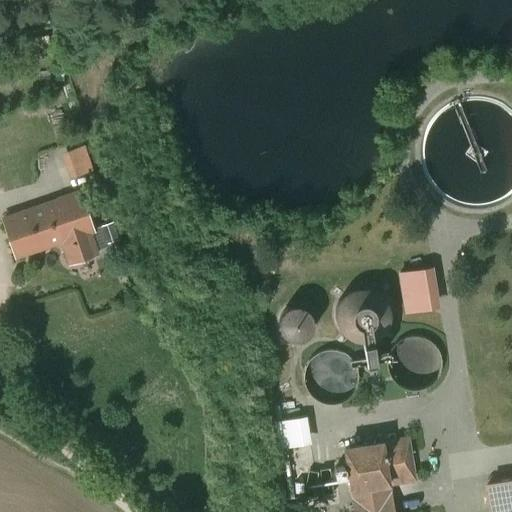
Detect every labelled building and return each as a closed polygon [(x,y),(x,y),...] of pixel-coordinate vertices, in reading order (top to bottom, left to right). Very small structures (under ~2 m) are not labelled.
[(88,143),(65,151),(74,178),(97,170),(88,143)] [(63,207),(49,211),(47,204),(3,219),(15,254),(27,250),(62,238),(70,261),(94,253),(87,230),(92,228),(79,190),(59,197),(63,207)] [(426,283),(402,287),(406,311),(430,307),(426,283)] [(351,340),(362,342),(366,364),(376,362),(373,340),(382,334),(389,325),(391,314),(389,304),(383,294),(374,288),(364,285),(353,287),(343,293),(337,302),(335,313),(336,324),(342,333),(351,340)] [(282,322),(301,344),(330,318),(310,296),(282,322)] [(436,341),(426,336),(415,335),(406,338),(398,344),(392,353),(391,363),(393,372),(397,380),(404,386),(413,390),(426,389),(434,385),(442,376),(446,368),(446,358),(442,349),(436,341)] [(343,355),(332,353),(322,355),(313,361),(307,369),(305,377),(306,386),(312,397),(318,402),(331,406),(339,405),(346,402),(353,396),(357,387),(359,378),(356,369),(351,360),(343,355)] [(280,418),(283,446),(317,442),(314,414),(280,418)] [(406,438),(381,442),(388,483),(413,479),(406,438)] [(381,442),(345,448),(352,489),(388,483),(381,442)] [(343,466),(334,468),(335,477),(345,476),(343,466)] [(511,511),(511,476),(491,480),(495,511),(511,511)] [(392,511),(388,483),(352,489),(355,511),(392,511)]
